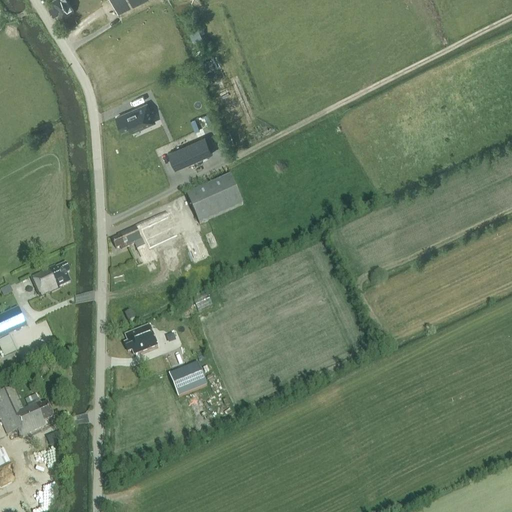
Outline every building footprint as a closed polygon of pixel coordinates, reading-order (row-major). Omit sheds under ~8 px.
[(74,10),(67,0),(52,0),(51,1),(54,5),(49,8),(54,16),(59,13),(61,17),(74,10)] [(144,0),(111,0),(118,13),(144,0)] [(189,28),(195,42),(204,38),(198,24),(189,28)] [(200,53),(213,50),(212,45),(198,48),(200,53)] [(219,57),(203,60),(205,70),(221,67),(219,57)] [(154,121),(152,116),(146,104),(116,117),(122,130),(130,127),(132,131),(147,124),(154,121)] [(212,153),(205,136),(168,152),(175,169),(212,153)] [(151,166),(162,160),(158,153),(148,159),(151,166)] [(153,169),(155,173),(165,169),(163,164),(153,169)] [(243,205),(230,177),(187,196),(200,225),(243,205)] [(140,226),(118,235),(119,237),(112,241),(116,250),(120,248),(122,250),(135,244),(144,265),(164,256),(158,244),(177,236),(168,218),(141,230),(140,226)] [(209,257),(198,231),(183,238),(194,264),(209,257)] [(70,282),(66,273),(69,272),(66,264),(56,269),(55,266),(31,278),(40,298),(59,289),(58,288),(70,282)] [(11,286),(2,289),(5,296),(13,293),(11,286)] [(193,312),(217,301),(214,295),(191,306),(193,312)] [(0,338),(26,327),(18,308),(0,316),(0,338)] [(125,315),(129,323),(135,320),(131,312),(125,315)] [(187,337),(196,334),(193,322),(177,326),(183,347),(190,345),(187,337)] [(140,351),(157,344),(150,327),(133,334),(135,340),(125,344),(128,352),(132,350),(134,355),(140,353),(140,351)] [(169,366),(166,356),(155,359),(158,369),(169,366)] [(141,365),(145,373),(156,369),(153,361),(141,365)] [(201,388),(192,365),(169,374),(179,397),(201,388)] [(42,406),(40,403),(35,392),(24,397),(29,407),(23,410),(14,388),(0,393),(0,420),(8,436),(18,431),(21,437),(46,426),(44,422),(54,418),(47,403),(42,406)]
